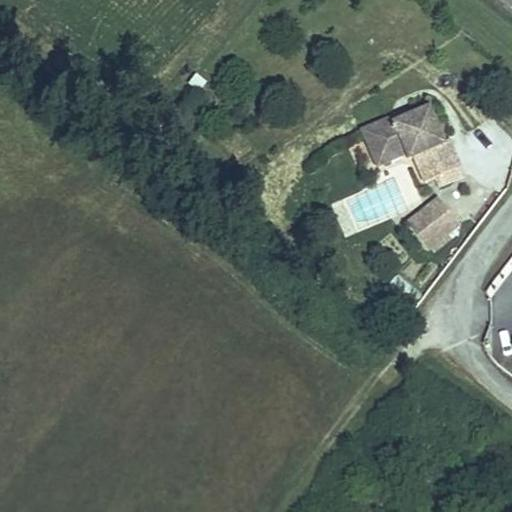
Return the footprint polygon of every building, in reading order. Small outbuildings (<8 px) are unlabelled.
[(379,118),(350,136),(368,167),(397,150),(404,163),(420,154),(434,179),(439,187),(453,179),(448,171),(459,166),(442,137),(436,140),(418,109),(400,120),(385,129),(379,118)] [(394,110),(379,118),(385,129),(400,120),(394,110)] [(397,150),(368,167),(375,180),(404,163),(397,150)] [(420,154),(404,163),(420,186),(434,179),(420,154)] [(457,167),(448,171),(453,179),(462,174),(457,167)] [(466,218),(441,199),(415,233),(441,252),(466,218)]
